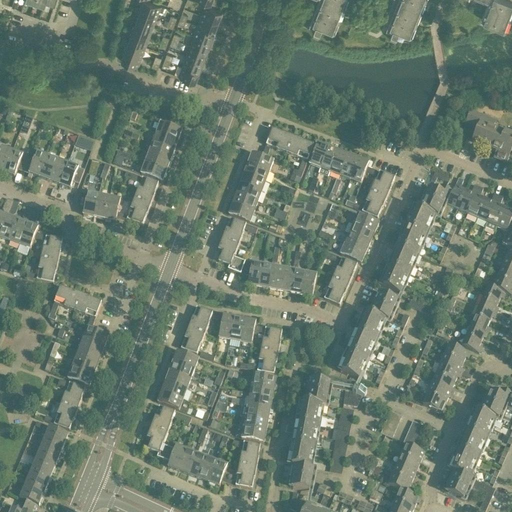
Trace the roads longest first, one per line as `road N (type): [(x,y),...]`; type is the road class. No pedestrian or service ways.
road 1 (residential): [(415,169),(337,325),(197,282)]
road 2 (tertiary): [(91,478),(167,272)]
road 3 (tertiary): [(167,272),(232,103)]
road 4 (residential): [(139,260),(0,190)]
